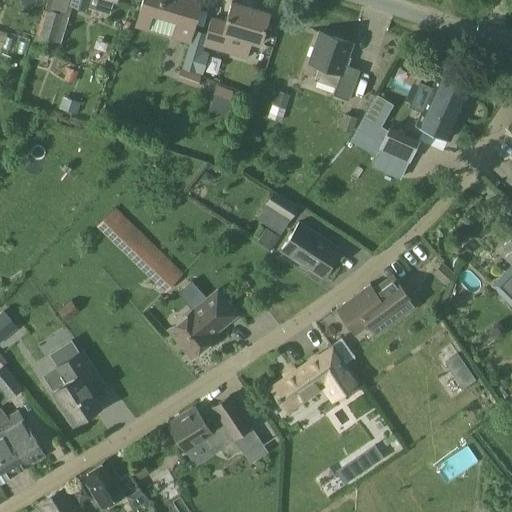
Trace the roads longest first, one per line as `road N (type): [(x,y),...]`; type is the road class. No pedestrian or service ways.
road 1 (residential): [(0,510),(312,313),(429,213),(511,101)]
road 2 (unclassified): [(511,43),(364,0)]
